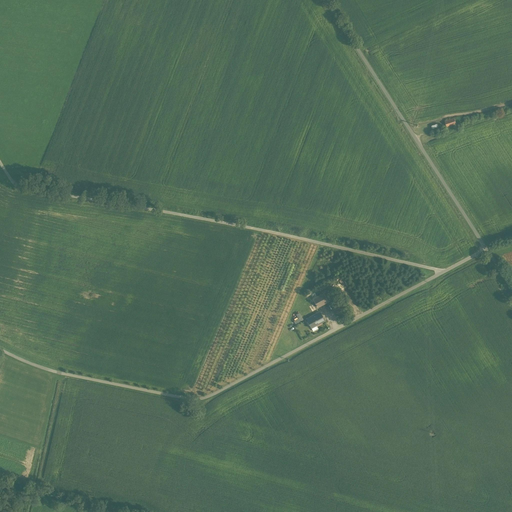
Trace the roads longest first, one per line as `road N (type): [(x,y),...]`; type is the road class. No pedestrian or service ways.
road 1 (unclassified): [(484,248),(210,392),(59,373),(0,350)]
road 2 (unclassified): [(326,0),(484,248)]
